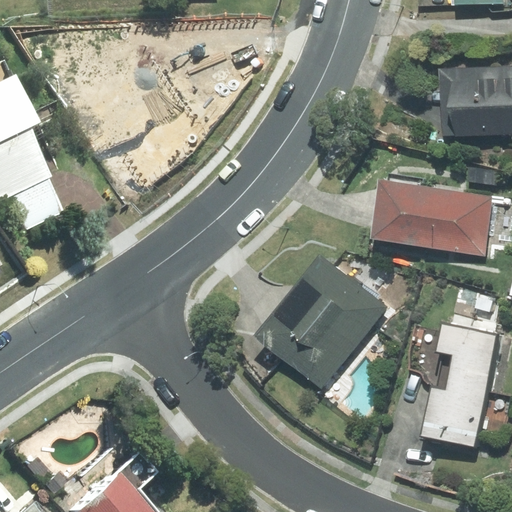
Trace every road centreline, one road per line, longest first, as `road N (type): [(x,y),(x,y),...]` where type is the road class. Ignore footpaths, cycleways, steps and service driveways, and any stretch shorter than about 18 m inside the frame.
road 1 (tertiary): [(126,287),(273,163),(319,90),(350,0)]
road 2 (residential): [(126,287),(241,439),(310,489),(363,511)]
road 3 (tertiary): [(0,374),(126,287)]
